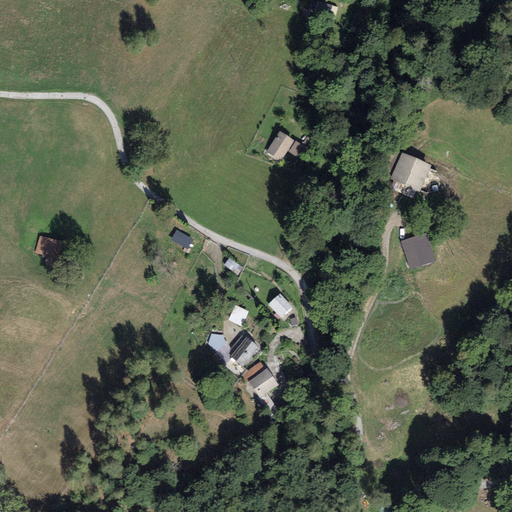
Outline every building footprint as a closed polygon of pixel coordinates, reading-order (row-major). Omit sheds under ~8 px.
[(338,8),(318,1),(314,13),(334,19),(338,8)] [(294,140),(279,131),(266,152),(280,161),(294,140)] [(307,149),(295,141),(288,152),(300,159),(307,149)] [(431,165),(402,152),(390,179),(419,192),(431,165)] [(193,240),(175,230),(170,240),(187,250),(193,240)] [(426,234),(401,241),(410,269),(435,262),(426,234)] [(64,242),(38,236),(35,253),(60,259),(64,242)] [(242,269),(228,259),(224,265),(238,275),(242,269)] [(292,307),(279,293),(268,304),(281,318),(292,307)] [(249,311),(234,304),(227,319),(241,326),(249,311)] [(297,318),(289,319),(291,327),(298,325),(297,318)] [(214,354),(226,343),(222,335),(211,334),(207,346),(214,354)] [(259,348),(246,337),(245,338),(241,335),(229,350),(233,353),(230,357),(243,368),(259,348)] [(248,381),(265,370),(260,362),(241,374),(246,383),(248,381)] [(279,385),(266,368),(265,370),(248,381),(260,399),(279,385)]
